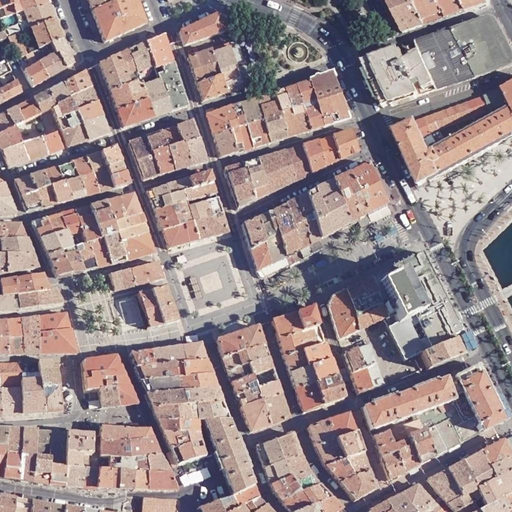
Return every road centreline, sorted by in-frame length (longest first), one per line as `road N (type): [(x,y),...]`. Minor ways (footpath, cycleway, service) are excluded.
road 1 (secondary): [(380,148),(488,352)]
road 2 (residential): [(380,148),(230,220),(212,167)]
road 3 (secondary): [(511,352),(466,258),(482,220),(511,192)]
road 4 (residential): [(212,167),(368,118)]
road 5 (residential): [(195,110),(343,60)]
road 6 (residential): [(371,124),(511,70)]
road 7 (residential): [(135,497),(76,498),(0,485)]
road 8 (residential): [(70,357),(78,407),(70,418),(0,421)]
road 9 (unknown): [(64,286),(106,270),(116,300),(72,308)]
